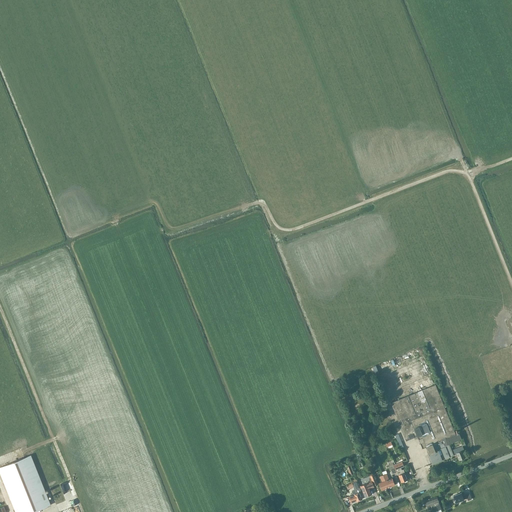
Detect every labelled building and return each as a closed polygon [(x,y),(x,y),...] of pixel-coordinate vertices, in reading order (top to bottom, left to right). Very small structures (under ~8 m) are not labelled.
[(459,460),(465,458),(463,451),(464,450),(462,446),(452,450),(449,444),(462,439),(459,433),(456,435),(435,385),(391,403),(406,441),(417,437),(422,449),(426,447),(429,454),(433,464),(449,457),(453,455),(456,454),(459,460)] [(398,434),(395,435),(402,452),(404,451),(398,434)] [(0,467),(0,469),(16,511),(33,511),(51,505),(43,487),(30,456),(0,467)] [(388,462),(389,464),(388,464),(392,474),(397,472),(398,475),(401,483),(408,480),(405,473),(404,473),(403,470),(402,470),(401,468),(404,467),(402,462),(394,465),(393,464),(392,460),(388,462)] [(383,475),(388,487),(395,485),(392,478),(389,479),(387,473),(383,475)] [(374,485),(378,484),(374,474),(370,476),(374,485)] [(382,482),(379,483),(381,490),(388,487),(383,475),(380,476),(382,482)] [(365,497),(371,495),(369,489),(374,487),(374,486),(370,476),(366,477),(368,483),(365,484),(361,486),(365,497)] [(61,491),(64,490),(61,481),(54,484),(56,490),(60,489),(61,491)] [(356,502),(363,499),(360,492),(361,490),(357,481),(352,483),(354,487),(354,491),(352,492),(353,495),(348,496),(351,503),(356,501),(356,502)] [(461,493),(454,496),(456,502),(464,500),(464,499),(467,498),(468,501),(471,499),(469,494),(462,496),(461,493)] [(440,505),(437,497),(425,501),(427,506),(428,510),(432,509),(432,511),(433,511),(441,509),(439,505),(440,505)]
